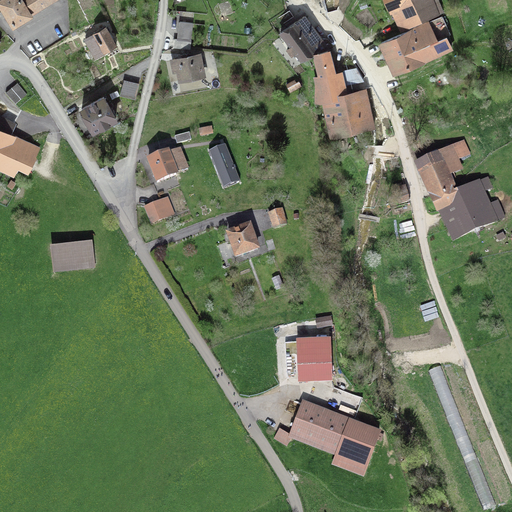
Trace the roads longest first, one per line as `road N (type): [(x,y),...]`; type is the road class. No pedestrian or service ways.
road 1 (residential): [(296,0),(374,76),(390,107),(432,271),(511,477)]
road 2 (track): [(129,233),(283,475),(298,511)]
road 3 (residential): [(165,0),(135,139),(129,233)]
road 4 (residential): [(0,62),(30,70),(129,233)]
